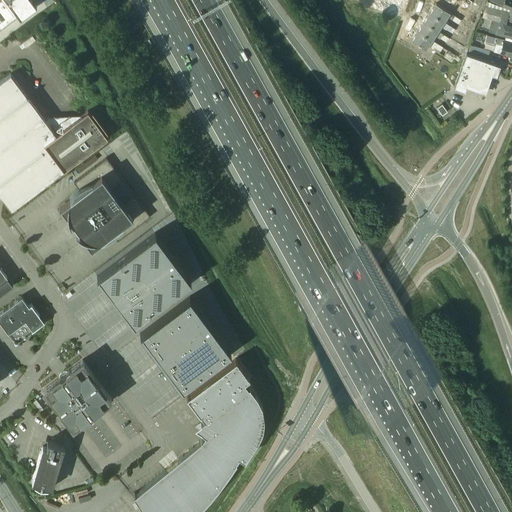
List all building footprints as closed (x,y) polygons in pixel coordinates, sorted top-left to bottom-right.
[(20,17),(37,5),(32,0),(0,0),(0,26),(17,13),(20,17)] [(433,0),(427,9),(442,19),(448,10),(433,0)] [(451,0),(433,0),(448,10),(453,1),(451,0)] [(511,0),(503,0),(502,5),(511,8),(511,0)] [(486,4),(483,16),(494,19),(491,30),(490,31),(491,32),(496,33),(504,35),(511,37),(511,20),(507,19),(509,10),(486,4)] [(427,9),(422,18),(437,28),(442,19),(427,9)] [(422,18),(416,27),(431,36),(437,28),(422,18)] [(495,43),(493,51),(500,52),(500,53),(511,55),(511,42),(504,41),(504,39),(497,37),(495,43)] [(500,65),(466,52),(454,86),(464,90),(467,83),(481,88),(485,86),(489,72),(496,75),(500,65)] [(56,134),(29,98),(10,73),(0,80),(0,193),(11,209),(108,136),(88,110),(56,134)] [(442,103),(437,107),(442,115),(447,111),(442,103)] [(73,181),(77,187),(74,190),(71,194),(69,198),(67,202),(66,207),(66,211),(67,216),(68,220),(70,219),(80,232),(78,234),(82,236),(86,238),(91,239),(95,239),(100,239),(105,238),(109,236),(113,234),(117,240),(150,215),(106,156),(73,181)] [(155,232),(97,276),(98,277),(99,276),(133,321),(131,322),(133,324),(191,280),(190,279),(188,280),(155,235),(156,234),(155,232)] [(0,294),(13,285),(0,266),(0,294)] [(0,321),(15,342),(44,321),(31,303),(29,305),(22,295),(0,311),(0,321)] [(189,296),(140,333),(141,335),(142,334),(181,386),(180,387),(181,389),(231,352),(230,350),(228,351),(189,299),(191,298),(189,296)] [(236,358),(186,395),(200,414),(202,412),(205,417),(201,421),(202,422),(202,429),(201,430),(206,433),(203,438),(201,437),(200,438),(202,439),(136,493),(135,492),(133,493),(145,511),(192,511),(196,508),(209,494),(214,488),(220,480),(225,473),(230,466),(234,460),(236,461),(236,459),(235,458),(238,453),(245,458),(246,457),(244,456),(256,437),(261,427),(262,416),(260,405),(256,395),(249,386),(250,385),(249,384),(248,385),(244,380),(250,376),(236,358)] [(69,369),(57,378),(44,388),(54,402),(62,413),(73,427),(86,417),(98,408),(111,398),(101,384),(93,373),(83,359),(69,369)] [(42,444),(32,481),(34,484),(35,486),(39,488),(43,489),(47,489),(49,489),(52,487),(64,445),(47,440),(46,445),(42,444)]
